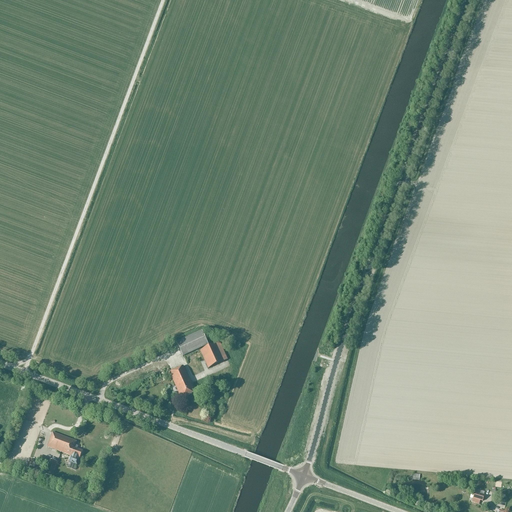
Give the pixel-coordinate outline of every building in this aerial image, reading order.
[(202,331),(176,343),(183,357),(208,345),(202,331)] [(219,342),(200,351),(208,369),(228,360),(219,342)] [(183,366),(169,373),(181,399),(195,393),(183,366)] [(76,442),(53,433),(47,447),(71,456),(69,462),(77,466),(82,451),(76,449),(77,448),(76,446),(75,446),(76,442)] [(45,474),(52,477),(58,462),(50,459),(45,474)] [(482,501),(484,496),(474,493),(472,502),(479,505),(480,501),(482,501)]
